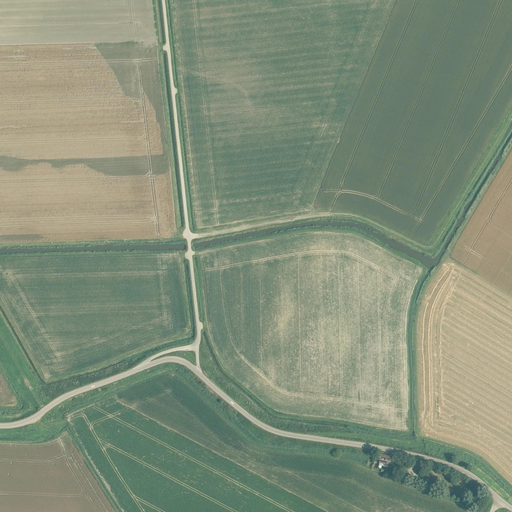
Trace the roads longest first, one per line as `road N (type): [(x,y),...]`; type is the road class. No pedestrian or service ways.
road 1 (track): [(511,117),(428,250),(364,220),(187,234)]
road 2 (tertiary): [(197,372),(268,429),(443,462),(511,508)]
road 3 (unclassified): [(195,346),(164,0)]
road 4 (tertiary): [(0,426),(136,371)]
